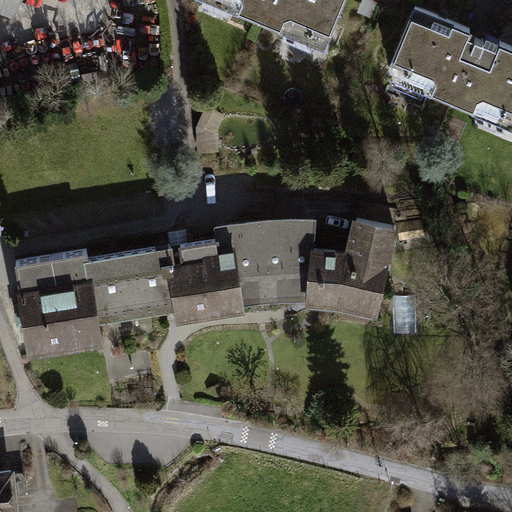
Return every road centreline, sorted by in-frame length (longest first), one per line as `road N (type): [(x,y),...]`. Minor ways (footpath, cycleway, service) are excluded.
road 1 (residential): [(511,488),(188,423),(44,417)]
road 2 (residential): [(123,511),(44,417)]
